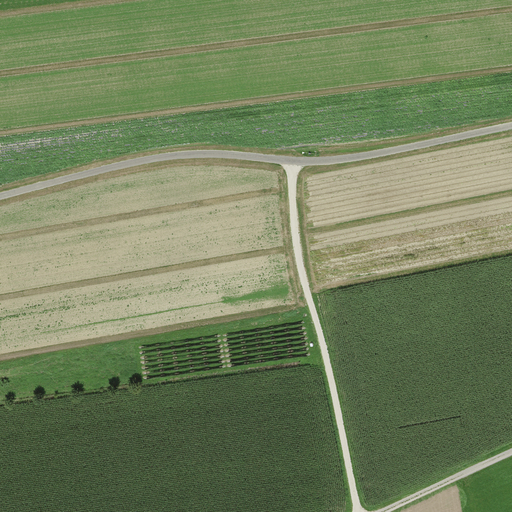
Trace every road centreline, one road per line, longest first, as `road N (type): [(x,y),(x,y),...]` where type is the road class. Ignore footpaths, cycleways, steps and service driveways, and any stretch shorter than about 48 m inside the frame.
road 1 (residential): [(511,125),(350,160),(184,155),(0,196)]
road 2 (track): [(358,511),(303,283),(293,220),(296,164)]
road 3 (track): [(385,511),(511,452)]
